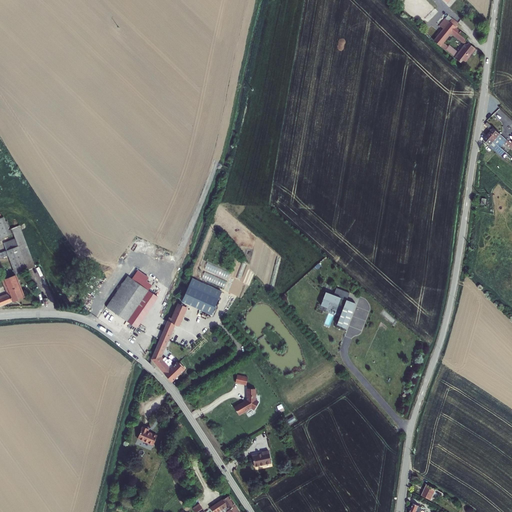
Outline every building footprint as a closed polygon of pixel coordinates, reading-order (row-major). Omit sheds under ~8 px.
[(475,48),(468,43),(465,45),(456,55),(443,44),(451,33),(462,41),(463,40),(464,42),(468,38),(455,28),(458,24),(452,19),(449,22),(445,19),(439,26),(443,29),(434,41),(462,64),(475,48)] [(509,142),(487,122),(485,125),(491,130),(490,132),(502,142),(504,144),(506,142),(508,144),(509,142)] [(502,142),(490,132),(487,136),(501,148),(504,144),(502,142)] [(501,148),(487,136),(484,140),(491,146),(496,151),(501,156),(505,151),(501,148)] [(3,218),(0,218),(0,239),(10,235),(3,218)] [(3,243),(6,251),(8,256),(16,275),(27,270),(35,267),(19,226),(11,229),(15,239),(3,243)] [(0,257),(0,259),(8,256),(6,251),(0,253),(0,257)] [(205,271),(202,278),(224,288),(228,282),(205,271)] [(3,280),(10,295),(0,298),(0,306),(25,297),(16,275),(3,280)] [(128,276),(106,307),(137,328),(158,297),(128,276)] [(193,278),(182,302),(211,315),(221,292),(193,278)] [(326,293),(321,306),(327,309),(330,302),(344,307),(337,326),(347,330),(357,304),(326,293)] [(169,318),(168,321),(174,324),(179,326),(187,308),(178,304),(172,318),(169,318)] [(165,357),(162,359),(160,357),(173,329),(166,325),(152,359),(172,381),(185,369),(179,362),(178,363),(177,362),(173,366),(171,363),(172,362),(172,361),(170,359),(169,359),(168,360),(165,357)] [(237,375),(235,383),(246,385),(248,377),(237,375)] [(235,408),(239,415),(245,411),(246,411),(251,408),(250,408),(251,407),(255,409),(259,402),(255,400),(255,389),(247,389),(247,400),(235,408)] [(148,429),(143,426),(138,438),(153,445),(157,436),(147,432),(148,429)] [(262,453),(252,456),(254,467),(271,463),(269,451),(262,452),(262,453)] [(427,484),(422,496),(431,501),(435,492),(442,496),(443,494),(427,484)] [(228,496),(214,506),(218,511),(224,507),(227,511),(238,511),(239,511),(228,496)]
